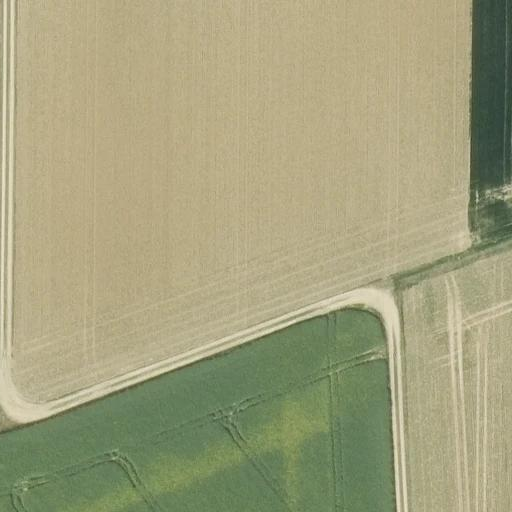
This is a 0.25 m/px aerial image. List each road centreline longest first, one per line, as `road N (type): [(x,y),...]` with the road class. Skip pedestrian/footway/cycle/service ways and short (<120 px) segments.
road 1 (track): [(7,0),(2,425),(511,238)]
road 2 (track): [(393,281),(403,511)]
